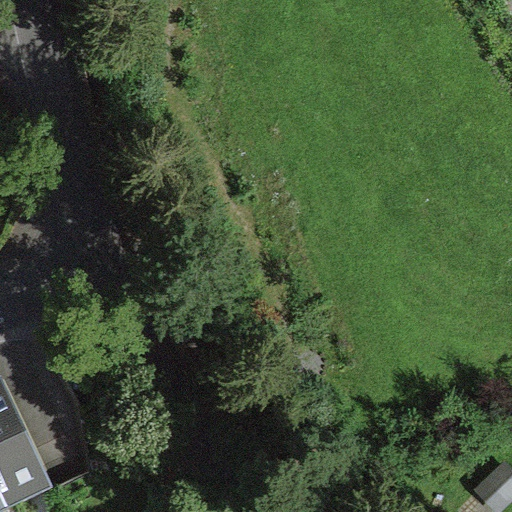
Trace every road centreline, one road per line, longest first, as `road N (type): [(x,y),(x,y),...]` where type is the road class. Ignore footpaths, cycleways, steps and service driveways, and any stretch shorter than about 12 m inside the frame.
road 1 (residential): [(76,229),(148,320),(256,511)]
road 2 (residential): [(39,0),(76,229)]
